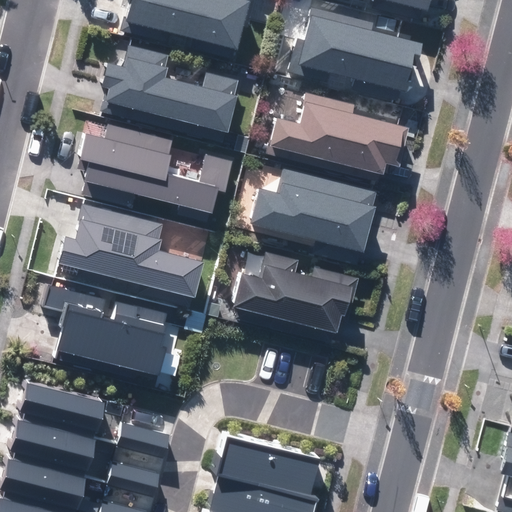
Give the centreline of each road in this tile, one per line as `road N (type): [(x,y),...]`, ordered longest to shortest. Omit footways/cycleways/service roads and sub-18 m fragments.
road 1 (residential): [(511,34),(407,442)]
road 2 (residential): [(156,511),(176,436),(202,407),(241,403),(407,442)]
road 3 (residential): [(38,0),(0,159)]
